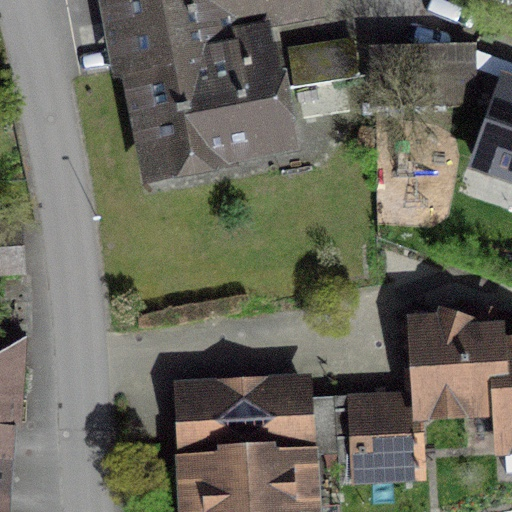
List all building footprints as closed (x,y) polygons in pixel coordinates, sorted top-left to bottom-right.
[(209,37),(317,16),(313,0),(107,0),(143,183),(292,154),(270,45),(213,56),(209,37)] [(360,115),(346,47),(286,59),(300,127),(360,115)] [(470,118),(468,53),(370,57),(372,121),(470,118)] [(511,194),(511,89),(496,84),(464,178),(511,194)] [(0,282),(18,281),(15,230),(0,231),(0,282)] [(400,327),(404,404),(405,426),(490,421),(494,465),(511,463),(511,354),(434,325),(400,327)] [(4,511),(15,343),(0,342),(0,511),(4,511)] [(172,469),(305,461),(301,388),(169,395),(172,469)] [(404,404),(345,408),(351,495),(409,492),(405,426),(404,404)] [(308,511),(305,461),(172,469),(174,511),(308,511)]
